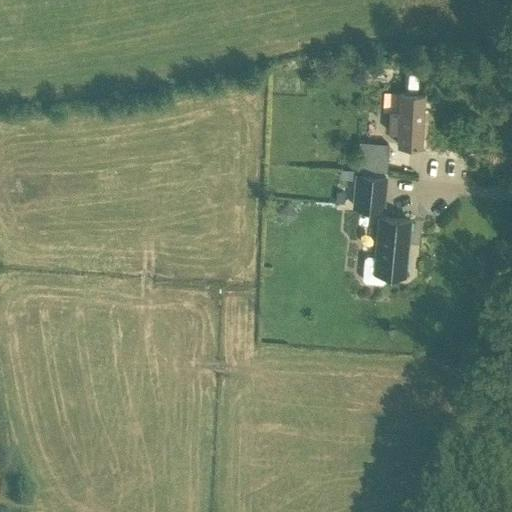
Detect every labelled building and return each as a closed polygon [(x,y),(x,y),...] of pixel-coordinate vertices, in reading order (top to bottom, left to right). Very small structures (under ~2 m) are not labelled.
[(389,132),(398,132),(397,144),(421,145),(423,95),(400,94),(399,115),(390,114),(389,132)] [(370,162),(372,143),(359,142),(358,161),(357,169),(370,170),(384,171),(385,163),(370,162)] [(341,170),(340,178),(352,179),(353,171),(341,170)] [(355,174),(354,180),(352,207),(384,209),(387,177),(385,176),(355,174)] [(363,279),(386,282),(387,273),(404,275),(409,220),(380,217),(376,255),(365,254),(363,279)]
